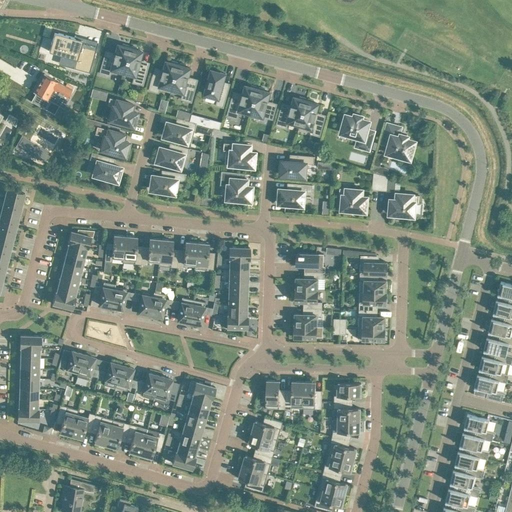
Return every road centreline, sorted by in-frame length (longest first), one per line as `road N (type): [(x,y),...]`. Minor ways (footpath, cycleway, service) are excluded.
road 1 (residential): [(465,248),(481,159),(474,137),(440,108),(74,8)]
road 2 (residential): [(265,349),(86,314),(73,323),(79,340),(237,385)]
road 3 (residential): [(0,433),(201,489),(211,480),(237,385)]
road 4 (residential): [(126,217),(47,214),(24,304),(0,319)]
road 5 (residential): [(377,221),(377,230),(403,234),(399,352)]
road 6 (residential): [(376,368),(374,442),(356,511)]
road 7 (residential): [(396,511),(432,371)]
road 8 (residential): [(262,228),(126,217)]
road 9 (residential): [(457,399),(490,268)]
road 10 (residential): [(399,352),(265,349)]
road 11 (residential): [(252,363),(376,368)]
road 12 (residential): [(265,349),(269,235),(262,228)]
